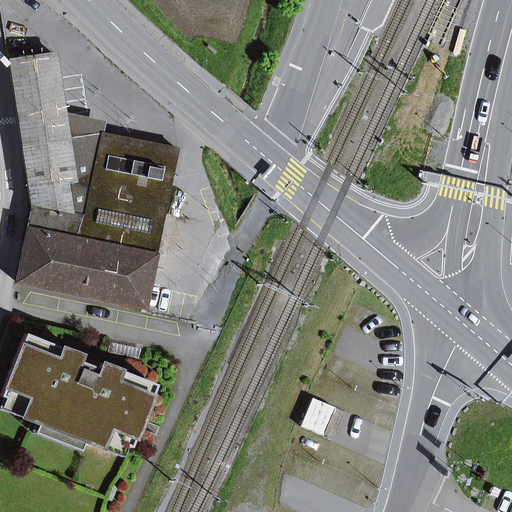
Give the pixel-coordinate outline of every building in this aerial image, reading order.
[(28,188),(74,181),(67,138),(63,113),(54,54),(8,61),(28,188)] [(73,111),(90,109),(88,92),(71,94),(73,111)] [(101,133),(102,133),(105,121),(63,113),(67,138),(101,133)] [(102,133),(101,133),(67,138),(74,181),(28,188),(32,206),(16,282),(144,308),(177,149),(102,133)] [(139,424),(154,385),(99,364),(97,370),(76,362),(79,356),(24,334),(0,394),(0,397),(3,399),(36,412),(32,422),(37,424),(83,442),(88,445),(93,434),(125,447),(129,448),(139,424)] [(0,409),(32,422),(36,412),(3,399),(0,407),(0,409)] [(79,452),(83,442),(37,424),(33,434),(79,452)] [(121,457),(125,447),(93,434),(88,445),(121,457)]
